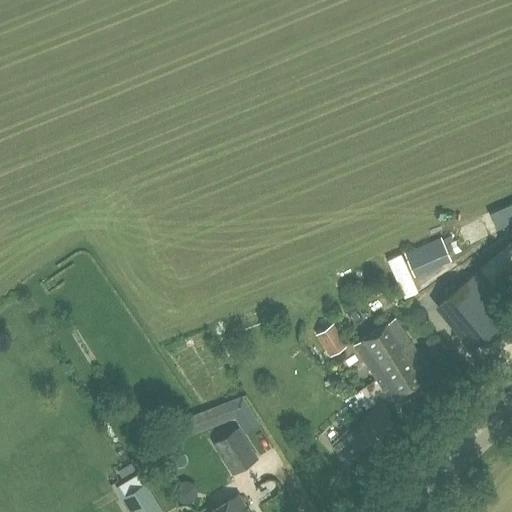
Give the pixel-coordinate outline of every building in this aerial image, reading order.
[(422,262),(450,253),(445,241),(417,249),(422,262)] [(452,253),(418,267),(422,278),(457,264),(452,253)] [(511,316),(476,272),(442,300),(436,304),(470,348),(476,344),(511,316)] [(395,318),(355,343),(393,404),(433,379),(395,318)] [(334,322),(316,334),(330,357),(349,344),(334,322)] [(253,400),(213,418),(212,415),(196,422),(202,434),(242,416),(249,431),(264,424),(253,400)] [(382,404),(332,448),(356,474),(405,430),(382,404)] [(235,471),(257,457),(238,426),(215,440),(235,471)] [(164,511),(147,483),(122,497),(130,511),(164,511)] [(249,511),(239,495),(211,511),(249,511)]
